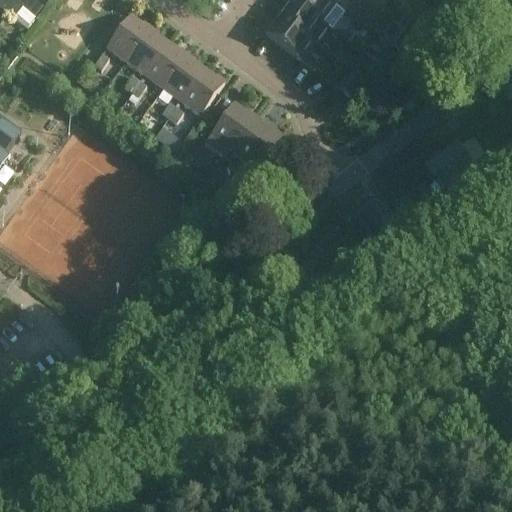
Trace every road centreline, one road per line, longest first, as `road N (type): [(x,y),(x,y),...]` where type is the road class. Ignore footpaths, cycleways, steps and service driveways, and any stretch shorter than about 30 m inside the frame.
road 1 (unclassified): [(0,500),(209,343),(293,222),(340,183)]
road 2 (residential): [(340,183),(511,58)]
road 3 (residential): [(340,183),(299,101),(219,41)]
